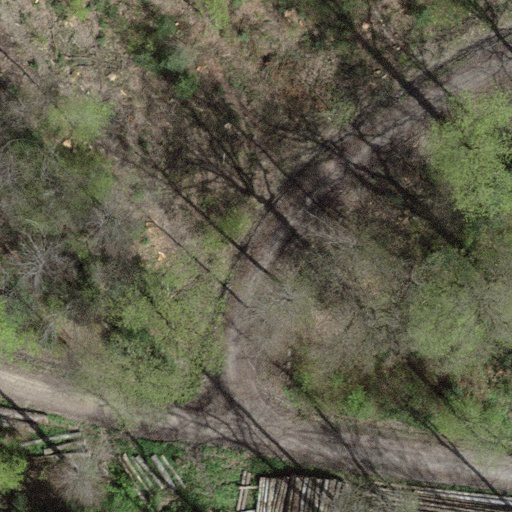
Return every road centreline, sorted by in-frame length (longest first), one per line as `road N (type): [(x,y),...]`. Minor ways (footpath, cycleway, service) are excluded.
road 1 (track): [(511,60),(373,144),(314,196),(270,250),(238,336),(231,428)]
road 2 (track): [(511,467),(231,428)]
road 3 (track): [(231,428),(113,404),(0,368)]
